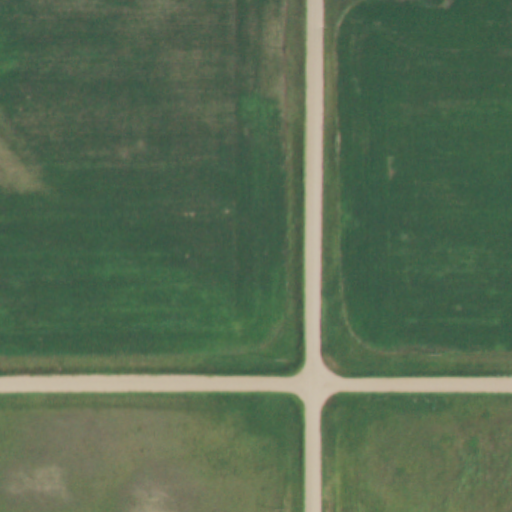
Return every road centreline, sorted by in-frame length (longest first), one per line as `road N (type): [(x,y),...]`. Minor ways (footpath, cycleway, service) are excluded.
road 1 (residential): [(0,377),(511,381)]
road 2 (residential): [(318,0),(315,511)]
